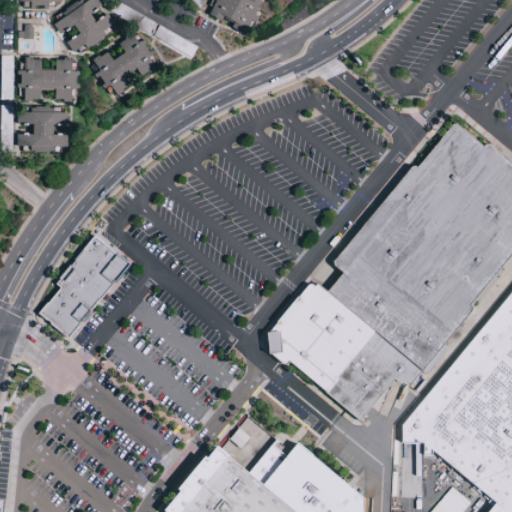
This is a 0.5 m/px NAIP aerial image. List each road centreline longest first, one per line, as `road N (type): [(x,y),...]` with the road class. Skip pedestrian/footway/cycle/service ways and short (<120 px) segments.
road 1 (tertiary): [(9,332),(64,229),(119,167),(198,110),(362,27),(391,0)]
road 2 (tertiary): [(353,0),(290,40),(169,97),(66,187)]
road 3 (tertiary): [(163,135),(190,100),(283,58),(290,40)]
road 4 (tertiary): [(66,187),(0,288)]
